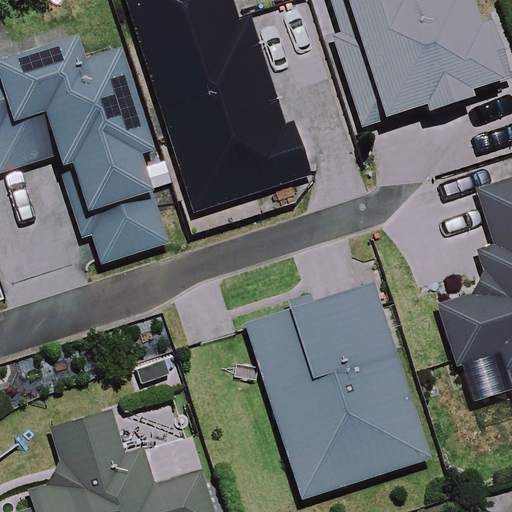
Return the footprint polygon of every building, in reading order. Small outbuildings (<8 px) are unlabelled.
[(261,17),(255,0),(123,0),(191,215),(311,177),(294,121),(282,125),(249,20),(261,17)] [(418,114),(421,123),(476,107),(474,97),(509,87),(491,25),(478,29),(469,0),(328,0),(339,35),(333,37),(360,130),(418,114)] [(0,176),(54,160),(79,244),(93,239),(101,266),(165,247),(149,195),(171,189),(128,48),(85,61),(79,42),(0,65),(0,176)] [(511,185),(473,197),(490,252),(468,259),(479,294),(439,306),(459,369),(498,357),(511,401),(511,185)] [(427,463),(375,286),(248,323),(300,501),(427,463)] [(124,458),(112,415),(52,432),(61,462),(53,485),(26,493),(32,511),(29,511),(215,511),(195,438),(124,458)]
